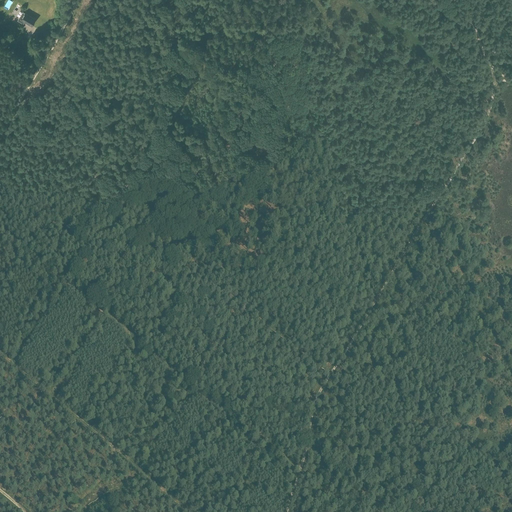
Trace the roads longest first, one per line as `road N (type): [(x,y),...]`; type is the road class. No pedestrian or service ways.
road 1 (track): [(12,114),(107,185),(138,225),(196,274),(329,374)]
road 2 (track): [(299,466),(0,231)]
road 3 (track): [(329,374),(486,119),(492,91)]
road 4 (track): [(0,359),(180,511)]
road 5 (track): [(76,0),(0,135)]
road 6 (track): [(286,511),(329,374)]
